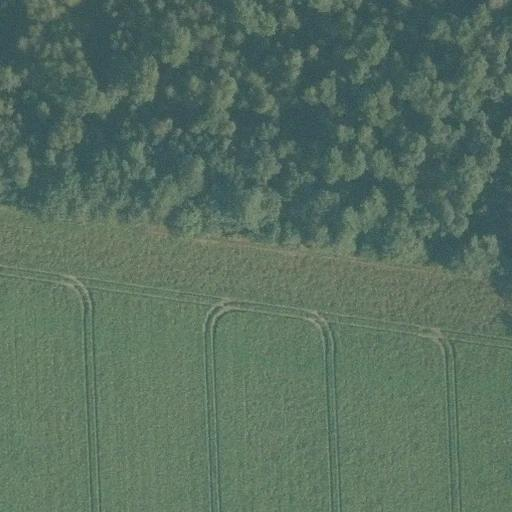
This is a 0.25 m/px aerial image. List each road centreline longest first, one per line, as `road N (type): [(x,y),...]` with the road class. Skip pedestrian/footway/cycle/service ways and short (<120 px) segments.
road 1 (track): [(511,205),(107,149)]
road 2 (track): [(98,0),(112,120),(107,149)]
